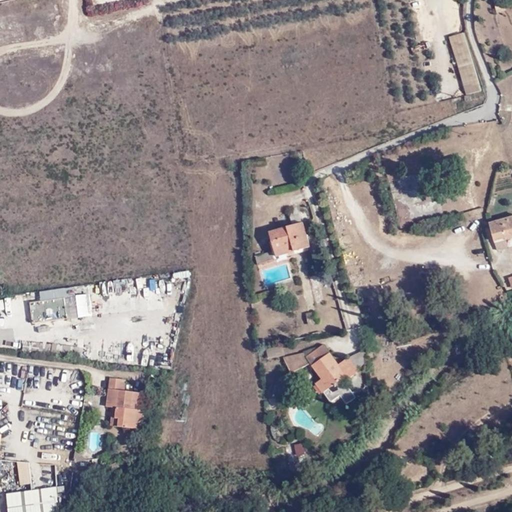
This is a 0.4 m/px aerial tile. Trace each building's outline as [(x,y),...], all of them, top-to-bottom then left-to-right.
[(466,95),(481,88),(469,39),(453,43),(466,95)] [(443,80),(446,95),(452,93),(449,78),(443,80)] [(436,177),(464,170),(460,156),(432,163),(436,177)] [(297,207),(288,210),(292,224),(302,221),(297,207)] [(511,238),(511,217),(490,224),(494,241),(505,238),(505,240),(511,238)] [(294,247),(295,252),(311,247),(304,223),(270,233),(276,252),(294,247)] [(277,257),(295,252),(294,247),(276,252),(277,257)] [(272,251),(255,257),(258,266),(275,261),(272,251)] [(72,290),(73,298),(95,296),(94,288),(72,290)] [(73,298),(30,302),(31,322),(74,319),(73,298)] [(308,326),(319,324),(317,312),(306,314),(308,326)] [(75,355),(77,345),(21,337),(20,347),(75,355)] [(143,340),(143,353),(156,353),(156,339),(143,340)] [(348,376),(339,365),(324,344),(307,357),(312,363),(313,365),(311,366),(321,379),(316,383),(324,394),(327,391),(335,401),(340,397),(346,405),(357,397),(347,385),(346,386),(342,380),(346,376),(348,376)] [(266,348),(268,357),(285,354),(283,345),(266,348)] [(312,363),(307,357),(304,353),(283,357),(291,373),(312,363)] [(348,358),(339,365),(348,376),(346,376),(349,379),(359,372),(348,358)] [(150,370),(148,384),(163,387),(166,373),(150,370)] [(294,381),(291,373),(281,377),(275,387),(273,398),(281,399),(283,388),(287,383),(294,381)] [(144,393),(125,391),(126,380),(110,377),(106,404),(111,405),(116,406),(114,425),(135,429),(138,429),(140,410),(138,410),(138,406),(143,407),(144,393)] [(303,444),(295,445),(297,456),(305,455),(303,444)] [(19,485),(32,485),(30,460),(18,461),(19,485)] [(55,464),(42,465),(43,480),(56,480),(55,464)] [(79,490),(85,467),(69,465),(63,486),(79,490)] [(66,511),(63,493),(56,494),(55,486),(1,495),(4,511),(66,511)]
